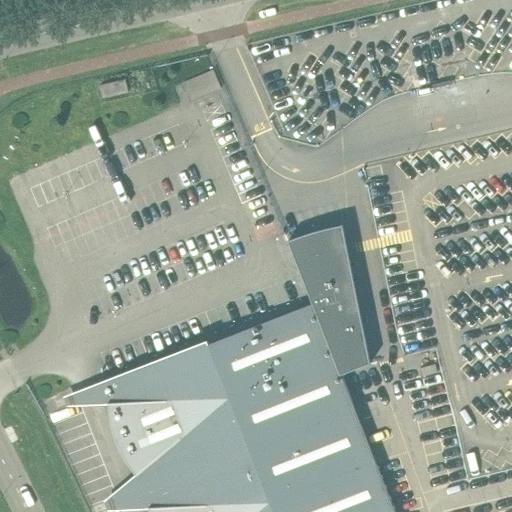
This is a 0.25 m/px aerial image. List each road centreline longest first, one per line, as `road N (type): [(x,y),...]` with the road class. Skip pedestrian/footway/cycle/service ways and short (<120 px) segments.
road 1 (unknown): [(235,185),(191,91),(177,89),(49,141),(24,154),(20,168),(56,267)]
road 2 (unknown): [(85,331),(247,268),(261,253),(259,234),(235,185)]
road 3 (unknown): [(56,267),(235,185)]
road 4 (unknown): [(85,331),(151,511)]
road 5 (unknown): [(210,133),(34,208)]
road 6 (unclassified): [(0,39),(184,0)]
